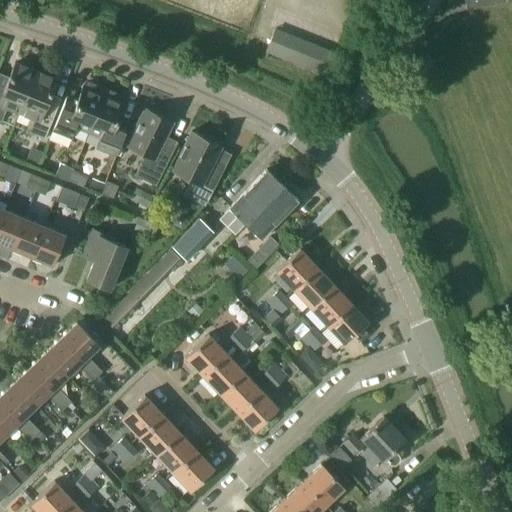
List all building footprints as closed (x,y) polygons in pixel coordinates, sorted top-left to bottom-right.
[(276,29),(267,52),(321,74),(330,51),(276,29)] [(6,109),(19,114),(36,71),(16,63),(11,76),(6,91),(0,88),(0,121),(1,122),(6,109)] [(36,71),(19,114),(29,118),(24,131),(45,139),(55,112),(45,108),(51,94),(57,79),(36,71)] [(76,128),(89,133),(104,92),(84,84),(78,99),(72,113),(59,108),(51,131),(71,139),(76,128)] [(104,92),(89,133),(99,137),(95,150),(116,156),(125,131),(115,127),(125,100),(104,92)] [(126,146),(144,155),(133,176),(156,186),(178,141),(167,136),(174,123),(146,108),(126,146)] [(220,176),(209,171),(222,147),(192,132),(173,171),(190,180),(183,195),(206,205),(220,176)] [(21,169),(1,161),(0,162),(0,175),(15,182),(21,169)] [(84,184),(87,174),(60,165),(57,176),(84,184)] [(245,223),(284,184),(267,168),(229,207),(245,223)] [(41,177),(30,173),(25,188),(35,192),(41,177)] [(51,181),(41,177),(35,192),(45,196),(51,181)] [(299,199),(284,184),(245,223),(261,238),(299,199)] [(89,197),(78,193),(73,207),(84,211),(89,197)] [(0,219),(0,242),(12,248),(24,217),(4,209),(0,219)] [(12,248),(32,256),(44,226),(24,217),(12,248)] [(152,238),(158,225),(139,217),(133,229),(152,238)] [(213,231),(198,218),(172,246),(186,260),(213,231)] [(65,234),(44,226),(32,256),(53,265),(65,234)] [(110,288),(127,247),(105,237),(106,234),(93,228),(82,254),(94,260),(86,278),(110,288)] [(65,235),(59,250),(66,253),(72,238),(65,235)] [(276,270),(294,289),(318,267),(300,248),(276,270)] [(113,328),(181,258),(171,249),(103,318),(113,328)] [(335,285),(318,267),(294,289),(311,307),(335,285)] [(352,303),(335,285),(311,307),(328,325),(352,303)] [(266,302),(272,309),(285,297),(278,290),(266,302)] [(272,309),(278,315),(291,303),(285,297),(272,309)] [(369,321),(352,303),(328,325),(345,344),(369,321)] [(61,337),(86,363),(91,359),(88,356),(99,345),(77,322),(61,337)] [(226,338),(234,346),(247,333),(239,325),(226,338)] [(299,338),(306,345),(319,333),(312,326),(299,338)] [(247,333),(234,346),(240,352),(253,339),(247,333)] [(306,345),(312,352),(325,340),(319,333),(306,345)] [(185,357),(203,375),(227,352),(210,334),(185,357)] [(78,365),(81,368),(86,363),(61,337),(45,352),(68,375),(78,365)] [(57,386),(68,375),(45,352),(30,367),(55,393),(60,389),(57,386)] [(245,370),(227,352),(203,375),(220,393),(245,370)] [(96,365),(91,359),(86,363),(81,368),(87,374),(92,369),(96,365)] [(260,375),(268,382),(281,370),(273,362),(260,375)] [(92,369),(87,374),(93,380),(98,376),(103,371),(96,365),(92,369)] [(47,395),(50,398),(55,393),(30,367),(14,382),(36,405),(47,395)] [(262,388),(245,370),(220,393),(237,411),(262,388)] [(281,370),(268,382),(273,388),(286,375),(281,370)] [(25,416),(36,405),(14,382),(0,395),(0,398),(23,423),(28,419),(25,416)] [(279,406),(262,388),(237,411),(255,430),(279,406)] [(60,389),(55,393),(50,398),(56,404),(66,395),(60,389)] [(62,410),(67,406),(71,401),(66,395),(56,404),(62,410)] [(121,418),(139,436),(163,413),(146,395),(121,418)] [(16,425),(19,428),(23,423),(0,398),(0,429),(5,435),(16,425)] [(180,431),(163,413),(139,436),(156,454),(180,431)] [(383,460),(384,459),(390,465),(395,465),(400,460),(399,456),(394,450),(407,438),(385,415),(362,437),(366,442),(383,460)] [(28,419),(23,423),(19,428),(24,433),(29,429),(34,424),(28,419)] [(29,429),(24,433),(30,440),(35,436),(40,431),(34,424),(29,429)] [(197,449),(180,431),(156,454),(173,472),(197,449)] [(362,437),(359,440),(352,433),(342,442),(353,454),(364,444),(366,442),(362,437)] [(110,449),(118,457),(131,444),(124,437),(110,449)] [(118,457),(123,463),(136,450),(131,444),(118,457)] [(215,467),(197,449),(173,472),(191,490),(215,467)] [(0,461),(4,465),(9,461),(2,454),(0,451),(0,461)] [(327,504),(346,486),(323,462),(304,480),(327,504)] [(72,485),(80,493),(93,480),(86,472),(72,485)] [(145,485),(151,492),(164,480),(158,473),(145,485)] [(396,489),(386,477),(365,496),(376,508),(396,489)] [(80,493),(85,499),(99,486),(93,480),(80,493)] [(157,498),(170,487),(164,480),(151,492),(157,498)] [(300,511),(318,511),(327,504),(304,480),(286,497),(300,511)] [(0,481),(0,498),(8,491),(0,481)] [(31,504),(38,511),(59,511),(73,499),(55,481),(31,504)] [(300,511),(286,497),(269,511),(300,511)] [(84,511),(73,499),(59,511),(84,511)]
